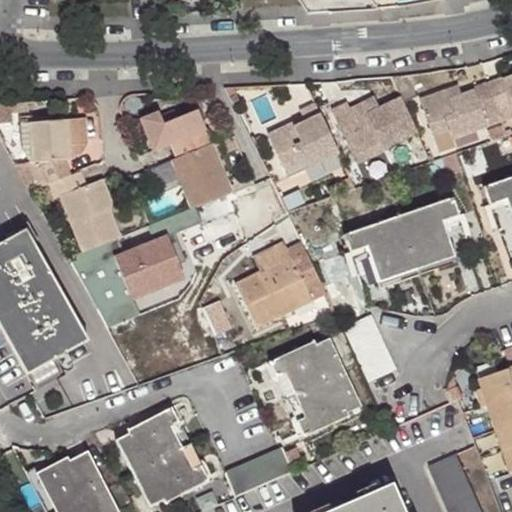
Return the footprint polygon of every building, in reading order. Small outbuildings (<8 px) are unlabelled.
[(499,76),(485,81),(496,111),(509,106),(511,113),(511,75),(501,80),(499,76)] [(496,111),(485,81),(470,86),(472,90),(460,94),(446,100),(442,90),(416,99),(429,135),(432,133),(445,128),(449,138),(484,125),(481,116),(496,111)] [(446,100),(460,94),(456,84),(442,90),(446,100)] [(413,127),(397,93),(376,105),(365,110),(361,102),(349,108),(344,99),(330,106),(352,151),(377,138),(380,143),(413,127)] [(365,110),(376,105),(371,96),(361,102),(365,110)] [(334,147),(310,100),(295,107),(298,112),(300,118),(288,123),(286,119),(262,129),(280,164),(295,157),(299,164),(334,147)] [(168,145),(174,161),(210,146),(196,112),(176,120),(162,126),(158,119),(155,112),(137,122),(150,153),(168,145)] [(173,112),(158,119),(162,126),(176,120),(173,112)] [(300,118),(298,112),(286,119),(288,123),(300,118)] [(65,120),(64,121),(68,160),(79,156),(85,145),(83,118),(65,120)] [(36,166),(44,187),(45,187),(70,176),(64,162),(69,162),(68,160),(64,121),(28,125),(32,166),(36,166)] [(435,143),(449,138),(445,128),(432,133),(435,143)] [(383,149),(380,143),(377,138),(352,151),(357,162),(383,149)] [(177,188),(186,209),(229,192),(212,156),(220,153),(216,144),(210,146),(174,161),(184,185),(177,188)] [(284,172),(299,164),(295,157),(280,164),(284,172)] [(174,161),(166,163),(177,188),(184,185),(174,161)] [(56,199),(78,252),(116,236),(105,209),(102,201),(106,199),(100,182),(84,188),(78,173),(70,176),(45,187),(51,201),(56,199)] [(504,198),(511,222),(511,176),(482,186),(487,204),(504,198)] [(364,246),(376,281),(452,256),(439,219),(456,215),(450,197),(343,234),(348,250),(364,246)] [(102,201),(105,209),(111,208),(106,199),(102,201)] [(163,230),(201,222),(199,211),(161,218),(163,230)] [(114,344),(113,341),(101,344),(105,353),(83,361),(75,345),(86,339),(23,228),(0,241),(0,330),(24,375),(49,360),(54,369),(53,372),(55,373),(57,383),(29,393),(44,418),(137,385),(114,344)] [(135,270),(119,276),(129,298),(129,299),(149,290),(194,272),(181,239),(169,244),(162,229),(145,236),(149,244),(128,252),(135,270)] [(288,255),(257,270),(232,283),(237,294),(309,262),(295,232),(280,240),(288,255)] [(247,249),(248,251),(278,236),(278,235),(247,249)] [(278,236),(248,251),(257,270),(288,255),(280,240),(278,236)] [(452,256),(376,281),(377,287),(454,263),(452,256)] [(300,283),(316,276),(309,262),(237,294),(252,326),(309,300),(300,283)] [(199,307),(215,300),(213,297),(198,304),(199,307)] [(226,328),(215,300),(199,307),(210,334),(226,328)] [(370,314),(343,326),(367,380),(395,369),(370,314)] [(268,361),(275,375),(283,372),(292,394),(302,416),(294,420),(301,436),(347,415),(344,411),(358,406),(327,338),(314,343),(312,340),(268,361)] [(511,368),(501,373),(478,381),(509,473),(511,471),(511,368)] [(283,372),(275,375),(285,398),(292,394),(283,372)] [(292,394),(285,398),(294,420),(302,416),(292,394)] [(168,427),(177,422),(169,407),(127,429),(129,432),(114,439),(147,506),(162,499),(164,502),(206,480),(198,465),(191,469),(180,448),(168,427)] [(187,444),(177,422),(168,427),(180,448),(187,444)] [(187,444),(180,448),(191,469),(198,465),(187,444)] [(223,471),(233,495),(291,471),(279,446),(223,471)] [(65,456),(39,469),(48,486),(58,481),(63,492),(49,499),(55,511),(115,511),(84,450),(67,458),(65,456)] [(481,511),(455,453),(426,465),(446,511),(481,511)] [(48,486),(39,469),(25,476),(43,511),(55,511),(49,499),(63,492),(58,481),(48,486)] [(401,511),(388,482),(320,511),(401,511)]
